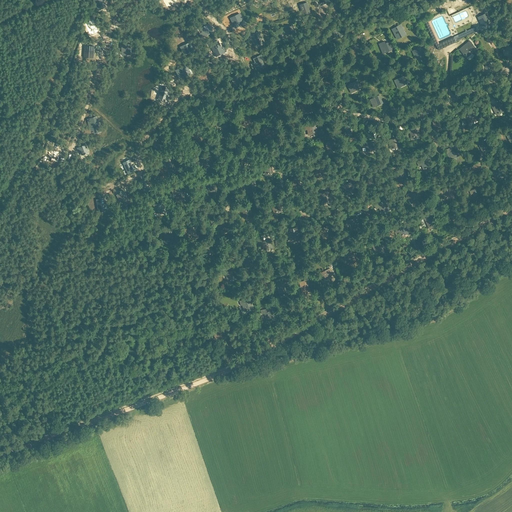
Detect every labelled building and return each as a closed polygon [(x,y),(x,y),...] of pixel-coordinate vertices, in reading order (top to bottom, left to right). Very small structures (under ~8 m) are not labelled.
[(98,8),(101,7),(100,6),(105,4),(106,5),(109,3),(107,0),(97,0),(94,1),(98,8)] [(304,9),(305,12),(310,11),(307,2),(300,5),(302,10),(304,9)] [(482,26),(490,22),(486,14),(478,18),(482,26)] [(245,25),(241,17),(238,19),(236,15),(230,18),(235,28),(240,25),(241,27),(245,25)] [(94,21),(86,24),(90,32),(97,28),(94,21)] [(196,33),(193,34),(195,38),(207,33),(203,25),(194,29),(196,33)] [(283,30),(284,30),(287,29),(289,34),(295,33),(293,25),(283,28),(283,30)] [(401,31),(398,25),(392,29),(396,38),(403,35),(403,36),(406,35),(404,30),(401,31)] [(331,31),(333,36),(334,38),(341,35),(342,36),(344,36),(343,33),(341,34),(339,31),(342,30),(341,27),(331,31)] [(458,35),(459,39),(477,31),(475,27),(458,35)] [(252,33),(249,34),(251,39),(254,37),(256,43),(259,41),(261,45),(264,43),(258,31),(252,34),(252,33)] [(127,35),(120,38),(123,46),(126,44),(127,46),(131,45),(127,35)] [(460,39),(459,39),(458,35),(436,45),(439,50),(456,42),(456,41),(460,39)] [(379,44),(382,52),(391,49),(391,50),(394,49),(393,47),(391,48),(388,42),(385,43),(385,41),(379,44)] [(466,55),(468,57),(477,49),(470,41),(461,48),(466,54),(465,54),(466,55)] [(184,49),(182,51),(184,55),(195,50),(192,42),(183,46),(184,49)] [(85,45),(84,55),(93,56),(94,46),(85,45)] [(358,53),(355,47),(348,50),(351,57),(358,54),(359,56),(361,55),(360,52),(358,53)] [(422,54),(419,48),(412,51),(415,58),(422,55),(423,56),(425,55),(424,53),(422,54)] [(251,64),(253,67),(255,66),(256,68),(259,67),(260,69),(265,67),(262,60),(263,59),(261,55),(254,59),(255,62),(251,64)] [(285,67),(291,65),(289,58),(281,60),(282,62),(283,62),(285,67)] [(176,70),(180,79),(189,74),(187,71),(189,70),(186,65),(176,70)] [(328,73),(326,67),(319,69),(321,76),(328,74),(329,75),(331,74),(330,72),(328,73)] [(201,84),(203,88),(212,83),(210,79),(213,78),(211,73),(201,78),(203,82),(201,84)] [(231,77),(234,84),(241,81),(239,76),(240,76),(239,73),(231,77)] [(406,82),(403,76),(396,79),(399,86),(404,84),(405,85),(409,83),(408,81),(406,82)] [(358,87),(355,81),(348,85),(352,91),(358,88),(359,89),(361,88),(360,86),(358,87)] [(164,87),(161,86),(159,98),(162,98),(162,100),(167,100),(169,86),(164,85),(164,87)] [(377,97),(370,99),(373,106),(380,103),(380,105),(383,104),(382,101),(379,103),(377,97)] [(279,102),(272,103),(273,111),(280,110),(279,103),(281,103),(280,101),(279,102)] [(498,113),(502,112),(500,106),(502,105),(501,103),(499,104),(499,105),(492,107),(495,115),(497,114),(498,114),(499,114),(498,113)] [(307,114),(311,113),(309,104),(308,104),(298,106),(298,110),(299,110),(301,109),(302,113),(305,113),(305,114),(306,113),(307,112),(307,114)] [(472,112),(472,113),(462,115),(463,119),(466,118),(467,122),(474,120),(474,123),(476,123),(474,115),(475,114),(474,110),(472,110),(472,112)] [(250,114),(243,116),(244,123),(251,122),(250,116),(252,116),(251,114),(250,114)] [(94,130),(99,129),(96,117),(88,119),(91,131),(94,130)] [(433,121),(435,129),(438,129),(439,129),(438,128),(442,127),(441,121),(442,121),(442,119),(440,119),(440,120),(433,121)] [(216,126),(217,130),(219,130),(220,130),(221,130),(220,129),(223,129),(223,132),(224,134),(225,135),(226,135),(226,134),(227,134),(226,131),(228,131),(226,120),(225,120),(222,120),(223,121),(216,122),(213,123),(213,126),(216,126)] [(341,124),(342,132),(344,132),(344,133),(345,133),(345,132),(349,132),(349,134),(351,134),(351,130),(349,130),(349,125),(350,125),(350,123),(348,123),(348,124),(341,124)] [(263,125),(265,135),(267,135),(268,135),(269,135),(268,134),(271,134),(271,136),(275,135),(273,125),(271,125),(271,124),(263,125)] [(313,125),(306,127),(308,135),(315,133),(314,127),(316,127),(315,125),(313,125)] [(416,126),(416,128),(406,130),(407,134),(410,133),(411,137),(413,137),(414,137),(414,136),(418,136),(418,138),(420,138),(419,129),(419,128),(419,125),(416,126)] [(198,141),(202,140),(200,129),(191,131),(193,140),(195,140),(195,141),(196,140),(198,139),(198,141)] [(394,148),(398,147),(399,150),(400,150),(399,141),(398,139),(397,139),(390,140),(391,148),(393,148),(393,149),(394,148)] [(151,143),(155,151),(162,147),(158,140),(151,143)] [(366,146),(367,150),(369,150),(370,150),(374,149),(374,152),(377,152),(375,140),(374,141),(372,141),(366,142),(362,143),(363,147),(366,146)] [(479,144),(482,151),(489,148),(490,151),(492,150),(488,140),(485,141),(486,141),(479,144)] [(334,150),(335,153),(337,153),(336,148),(334,149),(334,145),(335,144),(335,141),(333,142),(326,143),(327,151),(330,151),(331,151),(330,151),(334,150)] [(80,150),(81,154),(88,152),(86,144),(77,148),(78,150),(80,150)] [(456,146),(456,147),(446,150),(447,153),(448,155),(448,156),(450,159),(453,158),(452,156),(456,155),(457,156),(460,156),(457,148),(458,147),(457,146),(456,146)] [(54,149),(47,152),(50,160),(57,156),(54,149)] [(214,167),(213,164),(212,165),(211,160),(213,160),(212,156),(210,156),(200,158),(201,162),(204,162),(205,167),(207,167),(208,167),(212,166),(212,168),(214,167)] [(245,164),(249,164),(248,158),(250,158),(250,156),(248,156),(241,157),(241,165),(244,165),(245,165),(245,164)] [(165,162),(169,172),(172,171),(173,173),(177,171),(171,157),(168,159),(169,160),(165,162)] [(429,158),(427,159),(417,163),(419,166),(421,165),(423,169),(430,166),(431,169),(433,168),(429,158)] [(128,173),(134,171),(137,170),(135,167),(133,168),(129,159),(130,160),(123,163),(123,162),(128,174),(128,173)] [(499,164),(501,168),(492,172),(495,179),(498,178),(498,179),(504,176),(506,178),(508,177),(502,165),(503,165),(502,163),(499,164)] [(270,164),(270,165),(263,166),(265,174),(272,172),(271,166),(273,166),(272,164),(270,164)] [(316,178),(323,176),(323,179),(325,179),(325,175),(323,175),(322,170),(323,170),(323,168),(321,168),(314,170),(316,178)] [(403,176),(400,169),(393,172),(396,179),(403,176)] [(67,177),(66,175),(62,177),(66,187),(70,186),(71,188),(75,186),(72,179),(73,179),(72,175),(67,177)] [(371,176),(362,177),(362,180),(365,180),(365,184),(367,184),(367,185),(368,185),(368,184),(372,184),(372,187),(374,187),(374,183),(372,183),(372,178),(373,178),(373,176),(371,176)] [(301,178),(299,178),(299,179),(292,180),(293,188),(296,187),(296,188),(297,188),(297,187),(300,187),(301,190),(304,189),(303,185),(300,186),(299,180),(301,180),(301,178)] [(148,189),(148,190),(151,189),(146,180),(140,183),(144,191),(148,189)] [(256,190),(254,180),(252,180),(242,182),(243,186),(246,185),(246,189),(249,189),(249,190),(250,190),(250,191),(256,190)] [(352,192),(353,194),(355,194),(354,185),(354,181),(353,181),(352,180),(351,180),(351,182),(351,184),(341,185),(342,189),(345,189),(345,193),(348,192),(348,193),(349,193),(349,192),(352,192)] [(214,182),(207,183),(208,191),(215,190),(214,184),(216,183),(216,181),(214,182)] [(478,188),(479,188),(472,191),(475,198),(482,195),(480,190),(481,189),(480,187),(478,188)] [(454,198),(449,188),(448,189),(439,194),(440,197),(443,196),(445,200),(447,199),(448,199),(448,198),(451,196),(453,199),(454,198)] [(179,199),(183,199),(184,201),(185,201),(185,198),(183,190),(181,191),(181,189),(174,190),(171,191),(173,197),(175,196),(176,200),(179,200),(180,200),(179,199)] [(116,195),(121,203),(123,201),(125,205),(130,203),(122,190),(120,191),(120,192),(116,195)] [(414,204),(415,204),(417,203),(418,203),(419,202),(420,203),(423,201),(424,202),(419,191),(415,193),(411,195),(408,196),(410,201),(413,200),(414,204)] [(330,202),(330,205),(332,204),(329,192),(318,194),(319,201),(322,200),(323,203),(325,203),(325,204),(326,203),(330,202)] [(102,212),(107,212),(107,209),(108,209),(107,205),(105,205),(104,203),(103,197),(100,198),(100,199),(96,199),(98,210),(102,209),(102,212)] [(377,204),(380,212),(382,211),(382,212),(383,211),(383,210),(387,209),(388,212),(387,211),(389,210),(389,211),(390,211),(386,201),(384,202),(377,204)] [(161,212),(165,212),(165,215),(168,214),(168,212),(167,212),(165,203),(163,204),(157,205),(156,204),(153,205),(154,210),(157,209),(158,213),(160,213),(161,213),(161,212)] [(272,204),(273,212),(276,212),(277,212),(282,211),(281,203),(279,203),(272,204)] [(253,215),(251,209),(251,207),(249,208),(242,209),(244,217),(253,215)] [(434,214),(433,211),(430,213),(431,215),(425,218),(429,227),(431,226),(432,226),(432,225),(435,224),(436,227),(437,227),(435,224),(437,223),(433,214),(434,214)] [(349,224),(351,228),(353,227),(354,227),(354,226),(355,226),(356,227),(358,226),(359,228),(361,227),(360,223),(359,223),(357,216),(354,217),(354,218),(345,222),(346,225),(349,224)] [(221,228),(221,232),(224,232),(225,232),(225,231),(228,231),(229,233),(231,233),(229,222),(227,223),(217,225),(218,228),(221,228)] [(405,227),(406,227),(405,225),(404,226),(401,227),(400,226),(399,227),(399,228),(397,228),(400,236),(402,235),(402,236),(403,235),(403,234),(407,233),(408,236),(407,234),(409,234),(408,231),(406,232),(405,227)] [(195,236),(196,239),(199,238),(198,235),(197,235),(196,227),(194,228),(187,229),(184,230),(184,233),(187,233),(188,237),(191,237),(192,237),(192,236),(195,236)] [(299,237),(298,237),(297,231),(297,228),(290,230),(290,232),(285,233),(286,237),(289,236),(289,240),(292,240),(292,241),(293,241),(293,240),(294,240),(295,241),(297,241),(297,242),(300,242),(299,237)] [(319,236),(322,235),(323,239),(330,236),(331,239),(333,238),(328,228),(326,228),(327,229),(322,231),(322,229),(317,231),(319,236)] [(169,240),(170,242),(170,244),(171,244),(171,246),(174,246),(171,229),(167,230),(166,230),(166,232),(160,233),(161,237),(163,236),(164,241),(166,240),(166,241),(167,241),(167,240),(169,240)] [(382,248),(383,250),(386,248),(381,239),(380,237),(377,239),(378,240),(378,241),(372,244),(375,252),(382,248)] [(258,242),(259,242),(260,246),(263,245),(263,249),(266,249),(267,249),(271,248),(271,251),(273,251),(271,239),(269,240),(262,241),(262,238),(258,239),(258,242)] [(207,254),(211,252),(212,255),(214,254),(210,244),(208,245),(202,247),(199,248),(200,252),(203,251),(204,255),(206,254),(207,255),(208,254),(207,254)] [(352,254),(351,251),(344,254),(346,259),(347,259),(349,264),(351,263),(352,264),(352,263),(352,262),(356,261),(356,263),(357,264),(354,257),(356,256),(354,253),(352,254)] [(245,263),(246,267),(248,267),(249,267),(249,266),(253,265),(253,268),(254,268),(255,268),(252,255),(250,256),(250,257),(246,259),(246,258),(242,259),(242,258),(242,259),(243,264),(245,263)] [(327,271),(321,273),(324,281),(326,280),(327,280),(328,280),(327,279),(331,278),(333,282),(336,281),(330,269),(327,270),(327,271)] [(235,271),(233,272),(226,273),(228,281),(235,280),(235,283),(237,282),(235,271)] [(309,283),(308,280),(299,282),(302,293),(305,292),(305,293),(306,293),(305,292),(309,291),(307,284),(309,283)] [(279,287),(281,295),(283,295),(284,295),(284,294),(288,294),(287,287),(289,287),(288,285),(286,286),(287,286),(279,287)] [(243,305),(244,311),(247,310),(247,311),(248,310),(251,309),(252,310),(252,312),(252,310),(253,310),(254,311),(251,300),(249,301),(247,302),(246,300),(240,302),(241,306),(243,305)] [(273,319),(273,317),(275,316),(275,318),(273,307),(271,308),(261,310),(262,314),(265,313),(266,317),(268,317),(269,317),(273,316),(273,319)]
